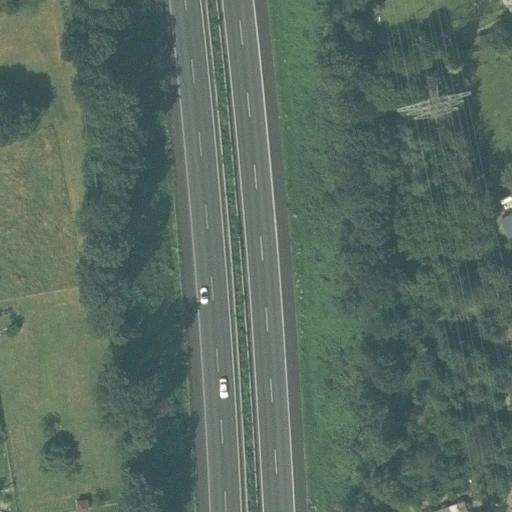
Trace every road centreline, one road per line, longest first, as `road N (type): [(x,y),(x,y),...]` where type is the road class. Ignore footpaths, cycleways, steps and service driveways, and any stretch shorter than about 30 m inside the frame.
road 1 (motorway): [(177,0),(213,325),(221,511)]
road 2 (motorway): [(276,511),(269,315),(234,0)]
